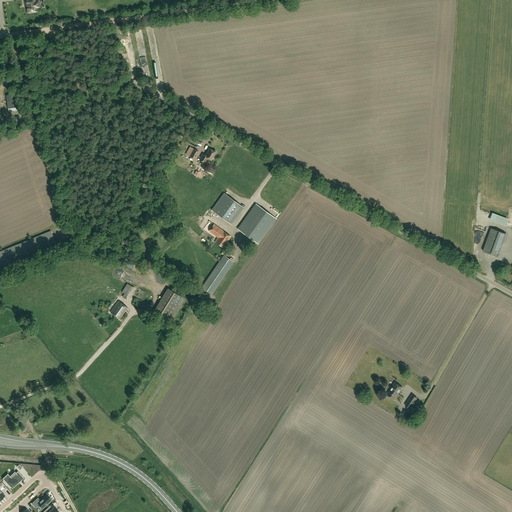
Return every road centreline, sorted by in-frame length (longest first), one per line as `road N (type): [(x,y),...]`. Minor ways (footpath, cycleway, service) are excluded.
road 1 (unclassified): [(511,294),(45,34),(0,37)]
road 2 (track): [(266,0),(42,33)]
road 3 (track): [(121,327),(76,377),(0,406)]
road 4 (track): [(75,511),(17,400)]
